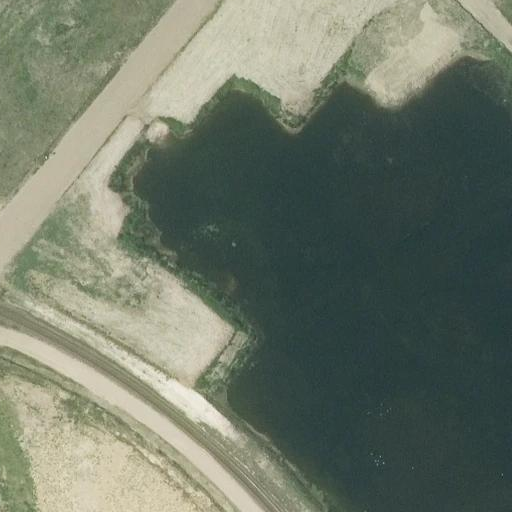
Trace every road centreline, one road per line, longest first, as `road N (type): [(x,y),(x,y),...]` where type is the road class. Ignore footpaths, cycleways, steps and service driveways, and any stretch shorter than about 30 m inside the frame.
road 1 (track): [(243,511),(161,429),(0,338)]
road 2 (track): [(0,227),(192,0)]
